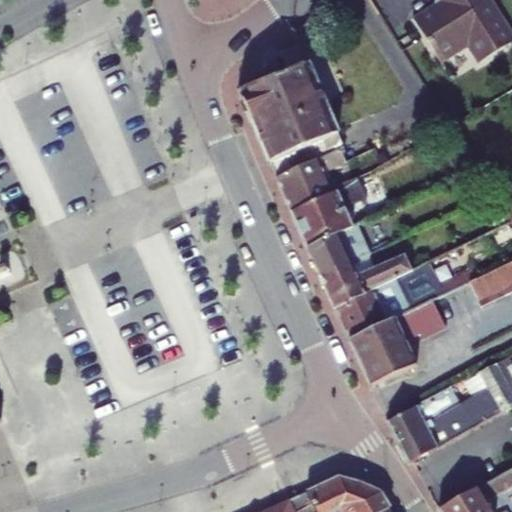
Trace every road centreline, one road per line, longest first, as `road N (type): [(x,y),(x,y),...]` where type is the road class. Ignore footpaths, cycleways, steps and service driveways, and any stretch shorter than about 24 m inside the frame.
road 1 (secondary): [(194,69),(343,407)]
road 2 (residential): [(343,407),(203,470),(69,511)]
road 3 (unknown): [(189,411),(241,393),(304,331)]
road 4 (secondary): [(343,407),(416,511)]
